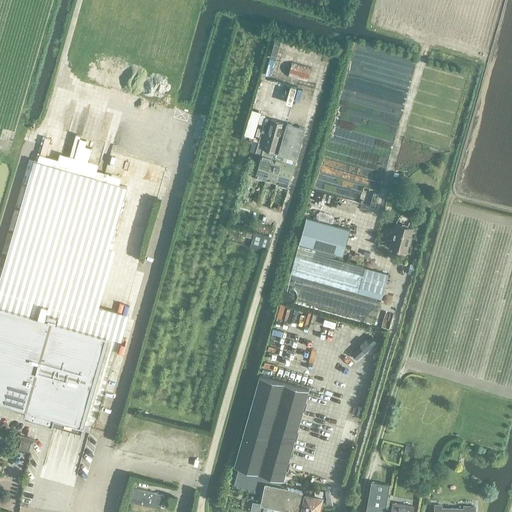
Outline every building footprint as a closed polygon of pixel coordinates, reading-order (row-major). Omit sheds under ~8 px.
[(266,59),(275,61),(282,38),(273,35),(266,59)] [(292,62),(288,76),(307,81),(311,67),(292,62)] [(284,91),(289,93),(288,97),(299,100),(302,88),(286,83),(284,91)] [(398,113),(399,96),(386,96),(385,112),(398,113)] [(255,176),(266,179),(269,168),(272,157),(274,151),(279,153),(286,125),(283,124),(284,122),(271,118),(270,121),(265,119),(255,153),(261,155),(255,176)] [(285,155),(295,157),(296,158),(305,128),(287,123),(286,125),(279,153),(285,155)] [(283,160),(277,183),(288,186),(295,163),(293,163),(295,157),(285,155),(283,160)] [(283,160),(272,157),(269,168),(266,179),(277,183),(283,160)] [(92,304),(127,186),(36,159),(1,277),(92,304)] [(306,216),(298,244),(343,256),(350,228),(306,216)] [(389,246),(406,251),(412,228),(396,223),(389,246)] [(297,248),(290,273),(382,298),(388,273),(297,248)] [(55,417),(83,425),(109,336),(57,322),(59,315),(48,312),(46,318),(0,305),(0,401),(13,405),(11,412),(53,424),(55,417)] [(278,485),(279,478),(282,478),(308,388),(261,375),(236,465),(239,466),(234,483),(237,484),(236,486),(241,487),(241,486),(242,486),(242,488),(247,489),(247,487),(248,488),(248,489),(253,491),(253,489),(254,489),(254,491),(259,492),(259,491),(263,492),(261,503),(298,510),(302,490),(278,485)] [(34,439),(19,435),(16,447),(31,451),(34,439)] [(365,511),(384,511),(390,484),(371,481),(365,511)] [(163,494),(133,488),(131,501),(160,508),(163,494)] [(320,511),(321,511),(320,510),(323,496),(322,496),(323,490),(315,488),(314,494),(305,492),(300,511),(320,511)] [(393,502),(390,511),(412,511),(413,506),(393,502)]
